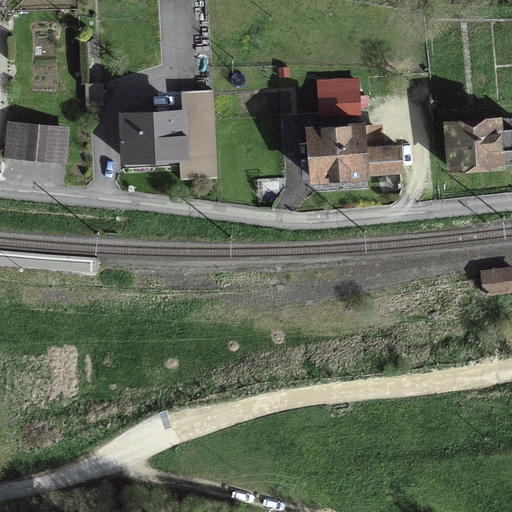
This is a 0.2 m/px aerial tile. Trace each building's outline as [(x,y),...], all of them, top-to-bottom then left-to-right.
[(86,82),(87,103),(105,102),(104,82),(86,82)] [(182,109),(124,111),(126,156),(180,154),(181,178),(218,177),(214,88),(182,89),(182,109)] [(359,91),(322,93),(322,113),(360,110),(360,106),(367,105),(367,95),(359,95),(359,91)] [(511,162),(511,116),(448,121),(452,168),(511,162)] [(68,129),(12,123),(9,151),(65,156),(68,129)] [(314,178),(366,172),(367,174),(401,170),(400,145),(365,147),(363,124),(310,127),(311,141),(301,142),(302,159),(312,158),(314,178)] [(511,291),(511,268),(483,271),(485,294),(511,291)]
